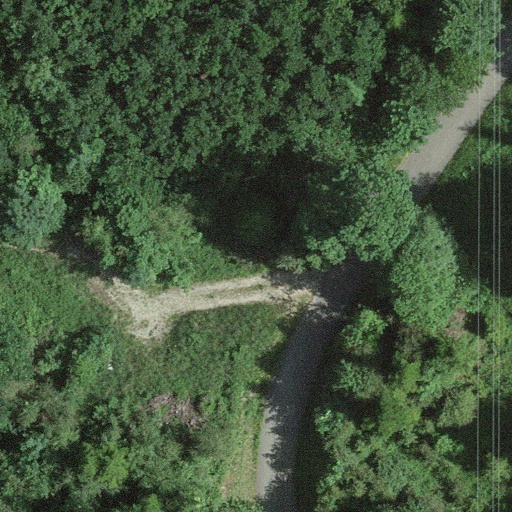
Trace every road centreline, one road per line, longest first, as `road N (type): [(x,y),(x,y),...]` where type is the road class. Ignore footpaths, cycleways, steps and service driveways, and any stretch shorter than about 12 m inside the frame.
road 1 (unclassified): [(278,511),(282,425),(319,326),(344,278),(511,47)]
road 2 (track): [(414,185),(511,295)]
